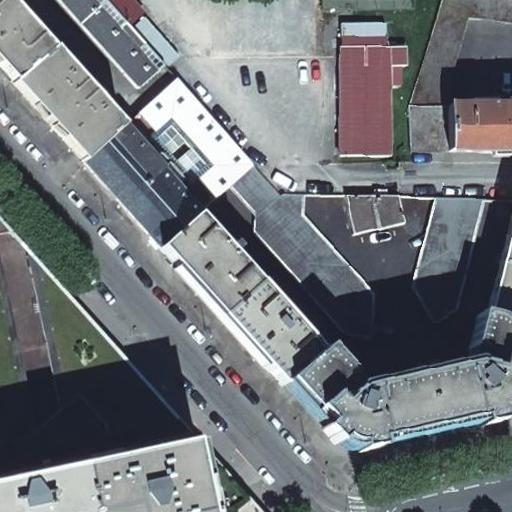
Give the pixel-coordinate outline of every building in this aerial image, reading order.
[(8,0),(0,0),(0,70),(13,85),(53,49),(8,0)] [(103,0),(66,0),(84,21),(106,2),(103,0)] [(511,0),(442,0),(440,9),(410,106),(447,106),(448,76),(467,17),(511,22),(511,0)] [(106,2),(84,21),(142,86),(165,67),(106,2)] [(340,48),(340,156),(387,155),(388,47),(340,48)] [(53,49),(13,85),(84,164),(123,129),(53,49)] [(251,166),(177,82),(140,115),(154,132),(170,117),(213,166),(197,180),(214,200),(229,185),(251,166)] [(410,106),(410,151),(447,152),(447,106),(410,106)] [(511,107),(447,106),(447,152),(511,152),(511,107)] [(154,132),(147,138),(153,145),(171,166),(164,172),(176,186),(183,179),(190,187),(197,180),(213,166),(170,117),(154,132)] [(84,164),(159,249),(197,215),(200,212),(176,186),(164,172),(171,166),(153,145),(145,152),(124,128),(123,129),(84,164)] [(251,166),(229,185),(257,216),(256,233),(343,333),(369,335),(371,294),(303,216),(302,194),(281,194),(279,196),(251,166)] [(397,196),(344,195),(353,234),(403,223),(397,196)] [(435,197),(412,287),(433,321),(455,308),(483,199),(435,197)] [(511,208),(485,316),(511,323),(511,208)] [(197,215),(159,249),(190,283),(221,317),(258,283),(197,215)] [(27,257),(59,410),(121,356),(30,254),(27,257)] [(0,439),(36,430),(0,255),(0,439)] [(321,352),(258,283),(221,317),(251,352),(281,386),(321,352)] [(469,365),(356,389),(346,377),(350,374),(326,347),(321,352),(281,386),(339,440),(346,443),(355,445),(489,417),(496,415),(502,409),(508,403),(511,390),(511,323),(485,316),(477,314),(467,350),(473,352),(469,365)] [(0,484),(129,456),(103,425),(147,386),(121,356),(59,410),(36,430),(0,439),(0,484)] [(103,425),(129,456),(189,444),(198,443),(147,386),(103,425)] [(189,444),(203,511),(259,511),(198,443),(189,444)] [(0,511),(203,511),(189,444),(129,456),(0,484),(0,511)]
